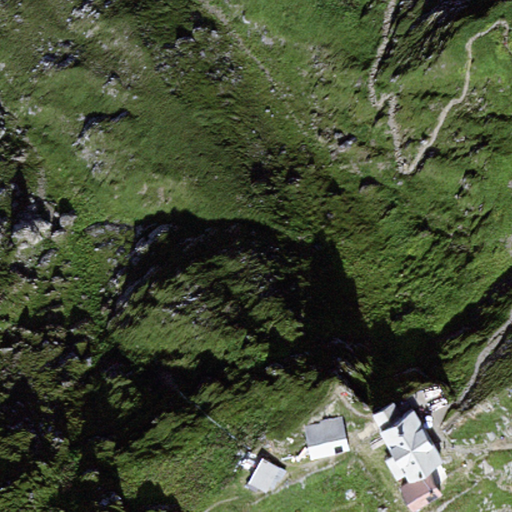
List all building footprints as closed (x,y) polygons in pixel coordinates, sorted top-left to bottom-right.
[(397,400),(372,414),(384,436),(395,454),(383,461),(399,491),(433,471),(449,462),(420,413),(418,409),(406,416),(397,400)] [(342,419),(304,427),(310,456),(348,448),(342,419)] [(280,466),(263,456),(256,468),(250,479),(266,489),(280,466)] [(357,470),(324,479),(330,500),(363,491),(357,470)] [(446,492),(433,471),(403,490),(415,511),(446,492)]
